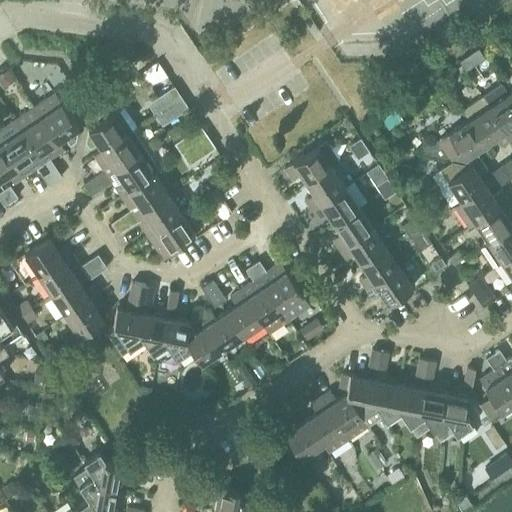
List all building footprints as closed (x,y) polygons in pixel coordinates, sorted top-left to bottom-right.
[(413,59),(430,48),(421,34),(404,45),(413,59)] [(16,78),(8,67),(0,72),(0,82),(3,86),(16,78)] [(447,74),(445,78),(449,84),(454,83),(455,77),(451,74),(447,74)] [(503,82),(483,95),(489,104),(511,137),(511,95),(509,91),(503,82)] [(159,111),(181,96),(174,85),(152,100),(159,111)] [(55,91),(34,105),(58,140),(65,136),(70,144),(75,140),(78,127),(55,91)] [(429,93),(415,102),(421,110),(434,102),(429,93)] [(181,96),(159,111),(166,121),(188,107),(181,96)] [(133,116),(124,104),(88,128),(85,142),(90,143),(95,139),(101,148),(102,149),(127,133),(126,132),(138,124),(133,116)] [(489,104),(470,118),(486,143),(495,137),(501,145),(511,137),(489,104)] [(34,105),(15,118),(22,128),(51,172),(57,168),(50,157),(63,148),(58,140),(34,105)] [(98,105),(90,111),(95,119),(104,114),(98,105)] [(15,118),(0,127),(0,140),(1,142),(24,175),(36,167),(44,177),(51,172),(22,128),(15,118)] [(470,166),(481,159),(475,150),(486,143),(470,118),(437,140),(435,137),(428,136),(423,139),(420,154),(446,160),(449,158),(451,161),(452,162),(470,166)] [(101,148),(93,154),(100,165),(103,169),(98,173),(105,185),(111,180),(107,174),(152,145),(138,124),(126,132),(127,133),(102,149),(101,148)] [(186,151),(208,136),(201,125),(179,140),(186,151)] [(208,136),(186,151),(193,161),(215,147),(208,136)] [(352,151),(364,143),(359,136),(348,144),(352,151)] [(325,139),(283,167),(291,177),(299,172),(305,182),(330,165),(339,158),(325,139)] [(0,140),(0,179),(8,174),(13,182),(24,175),(1,142),(0,140)] [(364,143),(352,151),(357,158),(368,150),(364,143)] [(152,145),(107,174),(111,180),(116,181),(117,183),(114,185),(121,195),(154,172),(154,173),(166,165),(152,145)] [(396,150),(394,161),(409,164),(411,153),(396,150)] [(511,157),(502,164),(506,171),(511,166),(511,157)] [(452,162),(440,170),(461,201),(486,184),(479,175),(488,169),(481,159),(470,166),(452,162)] [(377,163),(366,171),(375,184),(379,190),(390,182),(386,176),(377,163)] [(506,171),(502,164),(490,173),(494,179),(506,171)] [(330,165),(305,182),(313,192),(304,198),(311,207),(344,185),(330,165)] [(51,172),(44,177),(48,185),(62,176),(57,168),(51,172)] [(510,178),(506,171),(494,179),(499,186),(510,178)] [(124,212),(132,224),(138,220),(134,214),(167,192),(154,172),(121,195),(130,209),(124,212)] [(105,185),(98,173),(91,177),(99,189),(105,185)] [(99,189),(91,177),(83,182),(91,194),(99,189)] [(390,182),(379,190),(384,197),(395,189),(390,182)] [(3,189),(11,200),(18,196),(10,184),(3,189)] [(461,201),(455,206),(468,226),(475,222),(474,220),(507,198),(501,189),(493,195),(486,184),(461,201)] [(344,185),(311,207),(318,217),(326,212),(333,222),(358,205),(344,185)] [(11,200),(3,189),(0,190),(0,198),(4,205),(11,200)] [(148,235),(181,212),(167,192),(134,214),(138,220),(141,225),(148,235)] [(475,222),(488,240),(511,224),(511,205),(507,198),(474,220),(475,222)] [(358,205),(333,222),(340,232),(331,237),(338,247),(371,224),(358,205)] [(132,224),(124,212),(118,217),(125,229),(132,224)] [(195,233),(181,212),(148,235),(162,255),(195,233)] [(406,230),(417,222),(413,216),(402,224),(406,230)] [(125,229),(118,217),(110,222),(118,234),(125,229)] [(417,222),(406,230),(411,237),(422,229),(417,222)] [(69,223),(57,231),(62,238),(74,231),(69,223)] [(371,224),(338,247),(345,257),(353,251),(359,261),(384,244),(371,224)] [(479,246),(493,266),(511,253),(511,224),(488,240),(479,246)] [(38,274),(71,251),(65,242),(56,247),(49,236),(24,253),(38,274)] [(384,244),(359,261),(366,272),(358,277),(365,286),(398,264),(384,244)] [(458,250),(449,256),(455,263),(463,258),(458,250)] [(51,293),(76,277),(70,267),(78,261),(71,251),(38,274),(51,293)] [(1,256),(0,256),(0,266),(10,260),(5,253),(1,256)] [(96,263),(100,271),(107,266),(98,253),(91,257),(96,263)] [(511,253),(502,261),(511,275),(511,253)] [(445,263),(440,256),(429,264),(434,271),(445,263)] [(84,271),(96,263),(91,257),(80,265),(84,271)] [(252,263),(260,275),(266,270),(258,259),(252,263)] [(270,269),(260,275),(289,318),(309,304),(280,261),(269,268),(270,269)] [(96,263),(84,271),(89,278),(100,271),(96,263)] [(260,275),(252,263),(245,268),(253,280),(260,275)] [(398,264),(365,286),(372,297),(380,291),(387,302),(412,286),(398,264)] [(253,280),(240,288),(262,321),(269,331),(289,318),(260,275),(253,280)] [(76,277),(51,293),(64,313),(90,297),(90,298),(99,292),(91,282),(83,287),(76,277)] [(205,292),(216,284),(212,278),(200,286),(205,292)] [(143,301),(146,283),(132,281),(127,308),(116,306),(113,324),(115,328),(107,333),(121,354),(143,339),(144,338),(137,327),(141,311),(143,301)] [(146,283),(143,301),(151,303),(154,285),(146,283)] [(216,284),(205,292),(209,299),(221,291),(216,284)] [(170,288),(166,306),(174,307),(178,290),(170,288)] [(225,309),(242,334),(262,321),(240,288),(229,295),(235,303),(225,309)] [(221,291),(209,299),(214,306),(225,298),(221,291)] [(64,313),(79,334),(104,318),(106,304),(102,303),(97,307),(90,297),(64,313)] [(25,299),(17,304),(20,309),(22,312),(30,307),(25,299)] [(12,325),(0,307),(0,338),(7,348),(24,336),(15,323),(12,325)] [(30,307),(22,312),(28,321),(36,316),(30,307)] [(209,308),(198,315),(204,323),(206,322),(222,347),(242,334),(225,309),(215,316),(209,308)] [(161,334),(165,316),(141,311),(137,327),(144,338),(143,339),(152,353),(166,344),(168,343),(161,334)] [(187,320),(165,316),(161,334),(168,343),(166,344),(176,358),(191,348),(185,338),(187,323),(187,320)] [(195,330),(191,324),(187,323),(185,338),(191,348),(201,362),(222,347),(206,322),(195,330)] [(306,323),(299,328),(306,340),(314,335),(306,323)] [(42,329),(36,333),(41,341),(47,337),(42,329)] [(375,366),(379,349),(371,347),(368,365),(375,366)] [(492,353),(500,364),(506,360),(498,348),(492,353)] [(379,349),(375,366),(384,368),(387,350),(379,349)] [(500,364),(492,353),(485,357),(491,367),(493,369),(500,364)] [(511,356),(506,360),(500,364),(511,382),(511,356)] [(423,376),(427,358),(419,357),(415,374),(423,376)] [(427,358),(423,376),(431,377),(434,360),(427,358)] [(511,404),(511,382),(500,364),(493,369),(491,367),(477,376),(501,412),(511,404)] [(471,385),(475,368),(467,366),(463,384),(471,385)] [(34,367),(32,381),(44,382),(46,368),(34,367)] [(249,371),(242,376),(249,386),(256,381),(249,371)] [(346,387),(349,373),(341,372),(338,386),(346,387)] [(346,387),(346,390),(368,424),(382,415),(376,406),(378,406),(370,394),(373,378),(349,373),(346,387)] [(386,420),(400,411),(401,410),(393,398),(396,382),(373,378),(370,394),(378,406),(376,406),(382,415),(386,420)] [(421,387),(396,382),(393,398),(401,410),(400,411),(416,433),(430,424),(424,415),(425,415),(418,404),(421,387)] [(437,435),(440,439),(454,430),(448,420),(449,419),(442,408),(445,392),(421,387),(418,404),(425,415),(424,415),(430,424),(437,435)] [(320,396),(348,437),(368,424),(346,390),(335,398),(330,389),(320,396)] [(469,397),(445,392),(442,408),(449,419),(448,420),(454,430),(457,434),(472,424),(465,415),(469,397)] [(292,398),(301,410),(307,407),(299,394),(292,398)] [(305,418),(322,443),(328,451),(348,437),(320,396),(310,403),(315,411),(305,418)] [(301,410),(292,398),(285,403),(293,414),(301,410)] [(29,406),(27,418),(36,419),(38,407),(29,406)] [(322,443),(305,418),(295,424),(290,416),(279,424),(301,457),(302,456),(322,443)] [(26,429),(24,438),(34,439),(35,430),(26,429)] [(42,445),(40,454),(53,456),(54,449),(53,447),(42,445)] [(377,446),(369,451),(380,468),(388,463),(377,446)] [(83,461),(87,466),(92,475),(93,474),(99,483),(117,487),(120,476),(133,479),(134,473),(150,476),(153,460),(135,457),(134,465),(105,460),(99,450),(83,461)] [(511,458),(507,451),(495,459),(498,462),(504,471),(511,465),(511,458)] [(73,476),(78,484),(88,498),(89,497),(95,507),(113,510),(117,487),(99,483),(93,474),(92,475),(87,466),(73,476)] [(189,478),(187,487),(204,491),(207,482),(189,478)] [(11,479),(0,486),(7,495),(17,488),(11,479)] [(252,511),(237,488),(218,484),(213,509),(230,511),(252,511)] [(465,495),(455,501),(462,510),(471,504),(465,495)] [(77,511),(112,511),(113,510),(95,507),(89,497),(88,498),(75,507),(77,511)]
